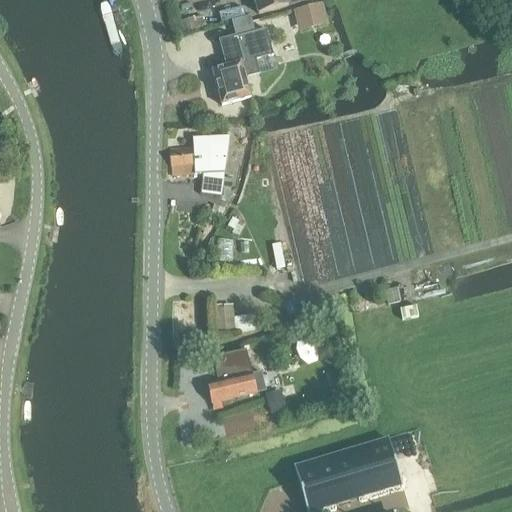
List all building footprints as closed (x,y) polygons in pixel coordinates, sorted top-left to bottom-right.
[(310,0),(254,0),(258,14),(310,0)] [(299,29),(328,22),(323,1),(294,8),(299,29)] [(250,98),(245,79),(260,75),(256,60),(273,55),(265,29),(236,37),(242,62),(212,70),(222,106),(250,98)] [(170,153),(172,178),(202,176),(200,196),(219,198),(228,138),(193,140),(194,167),(191,167),(190,151),(170,153)] [(217,308),(219,337),(237,336),(235,306),(217,308)] [(222,403),(264,392),(259,373),(250,375),(250,374),(248,375),(242,350),(211,358),(217,383),(207,385),(214,411),(223,409),(222,403)] [(272,418),(289,413),(284,397),(267,403),(272,418)] [(290,464),(305,511),(312,511),(397,486),(382,436),(290,464)]
